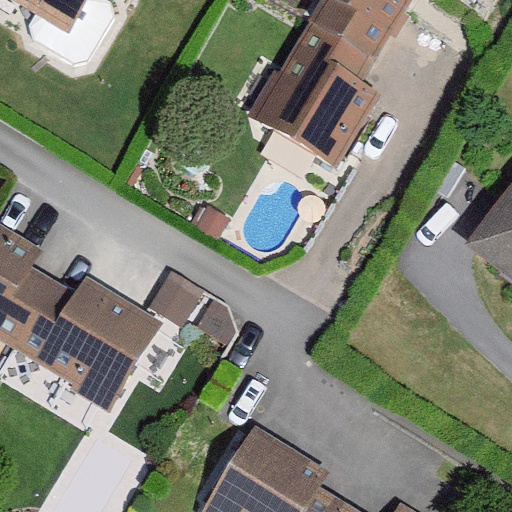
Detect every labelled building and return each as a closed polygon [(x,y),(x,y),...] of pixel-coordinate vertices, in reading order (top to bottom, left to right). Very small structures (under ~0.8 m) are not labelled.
[(0,0),(0,6),(76,49),(104,0),(0,0)] [(324,20),(317,33),(391,74),(432,0),(323,0),(315,15),(324,20)] [(382,90),(391,74),(317,33),(257,141),(339,187),(380,114),(365,105),(376,86),(382,90)] [(511,220),(472,271),(511,301),(511,220)] [(0,357),(16,367),(54,302),(30,288),(42,267),(0,242),(0,357)] [(54,302),(16,367),(120,427),(168,345),(82,295),(71,312),(54,302)] [(328,511),(316,505),(326,488),(252,447),(215,511),(328,511)]
